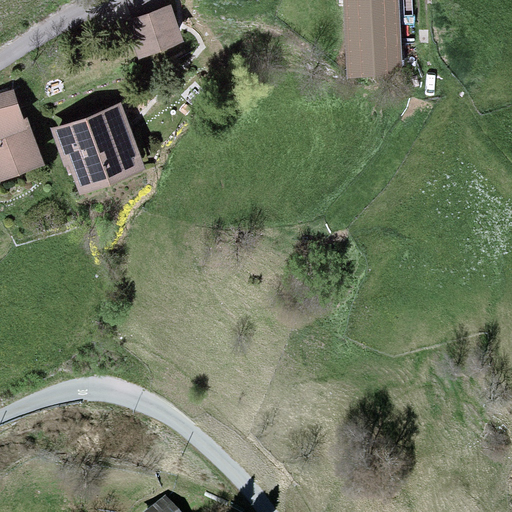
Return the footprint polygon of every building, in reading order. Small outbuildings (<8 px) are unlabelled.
[(399,0),(345,0),(351,73),(405,69),(399,0)] [(176,6),(132,21),(143,54),(187,39),(176,6)] [(19,90),(0,97),(0,179),(48,160),(19,90)] [(122,101),(60,125),(84,187),(146,164),(122,101)] [(173,511),(164,502),(152,511),(173,511)]
